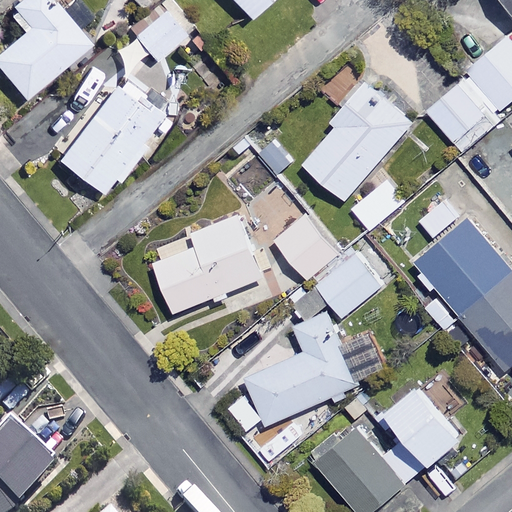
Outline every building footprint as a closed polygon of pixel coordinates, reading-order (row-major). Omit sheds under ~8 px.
[(91,47),(51,0),(19,0),(9,8),(29,32),(0,56),(0,63),(29,99),(91,47)] [(236,0),(255,19),(274,0),(236,0)] [(189,36),(169,11),(139,36),(159,60),(189,36)] [(430,112),(468,153),(505,119),(502,115),(511,106),(511,36),(430,112)] [(419,122),(372,81),(337,120),(344,126),(311,163),(351,198),(419,122)] [(165,116),(122,82),(62,159),(110,196),(147,148),(143,145),(165,116)] [(297,161),(281,139),(263,152),(279,174),(297,161)] [(410,200),(392,179),(357,208),(375,229),(410,200)] [(464,214),(450,198),(424,219),(438,236),(464,214)] [(271,275),(245,213),(156,249),(182,312),(271,275)] [(345,249),(313,213),(282,241),(314,277),(345,249)] [(511,264),(474,218),(423,261),(511,368),(511,264)] [(386,286),(361,253),(322,282),(347,315),(386,286)] [(349,341),(335,310),(302,325),(313,351),(254,377),(274,423),(394,369),(376,329),(349,341)] [(472,437),(429,384),(397,409),(441,463),(472,437)] [(0,511),(18,511),(59,480),(54,472),(60,466),(11,418),(0,426),(0,511)] [(365,427),(324,460),(365,511),(376,511),(437,464),(413,433),(386,454),(365,427)]
